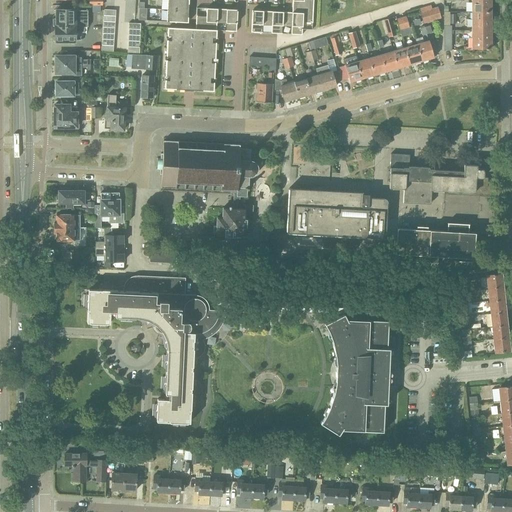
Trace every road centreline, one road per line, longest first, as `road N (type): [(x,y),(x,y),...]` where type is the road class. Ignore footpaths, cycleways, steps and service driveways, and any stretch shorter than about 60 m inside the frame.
road 1 (residential): [(141,148),(145,120),(271,125),(463,73),(511,74)]
road 2 (secondary): [(23,505),(22,171)]
road 3 (residential): [(2,260),(3,511)]
road 4 (residential): [(141,148),(44,144),(43,0)]
road 5 (residential): [(45,505),(41,268)]
road 6 (secondary): [(22,171),(29,146),(26,0)]
road 7 (secondary): [(15,0),(22,171)]
